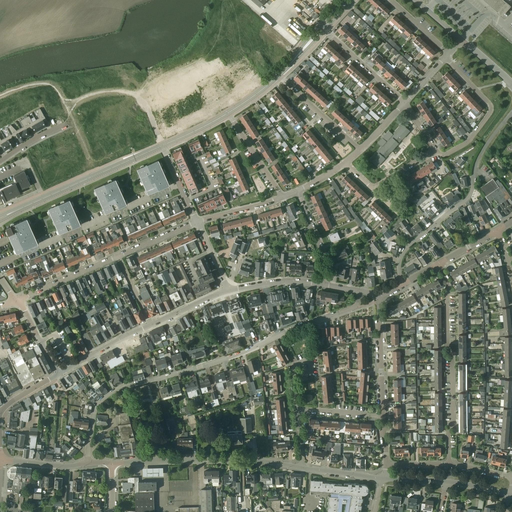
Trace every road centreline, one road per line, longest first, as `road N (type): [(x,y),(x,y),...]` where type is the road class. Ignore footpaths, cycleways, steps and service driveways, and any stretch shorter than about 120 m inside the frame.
road 1 (residential): [(358,292),(347,311),(102,396),(88,464)]
road 2 (residential): [(402,285),(404,250),(467,199),(478,159),(511,112)]
road 3 (residential): [(449,463),(453,358),(447,283),(436,265)]
road 4 (residential): [(112,466),(209,459),(302,468)]
road 5 (residential): [(434,153),(463,145),(490,107),(445,57)]
